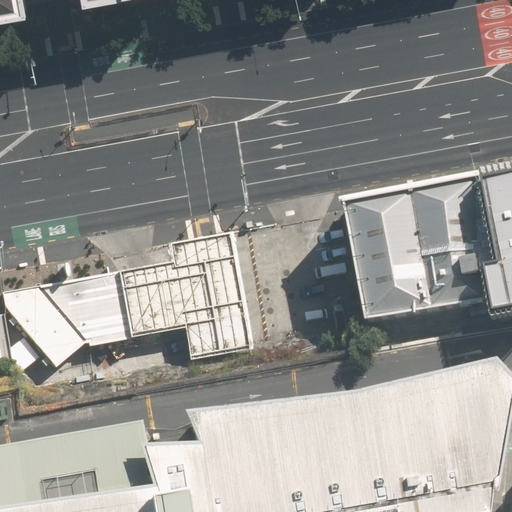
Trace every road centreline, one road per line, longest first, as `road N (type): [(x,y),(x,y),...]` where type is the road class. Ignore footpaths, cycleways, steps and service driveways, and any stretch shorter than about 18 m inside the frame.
road 1 (primary): [(0,100),(511,5)]
road 2 (primary): [(511,110),(0,205)]
